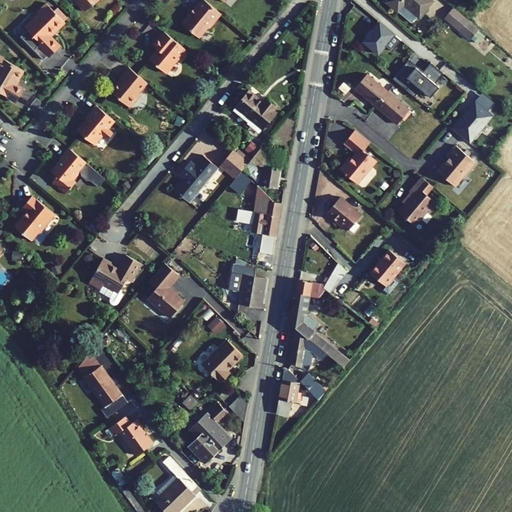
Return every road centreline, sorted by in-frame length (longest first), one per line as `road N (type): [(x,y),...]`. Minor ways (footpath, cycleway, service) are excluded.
road 1 (tertiary): [(330,0),(245,491)]
road 2 (residential): [(298,0),(103,232)]
road 3 (residential): [(142,0),(13,157)]
